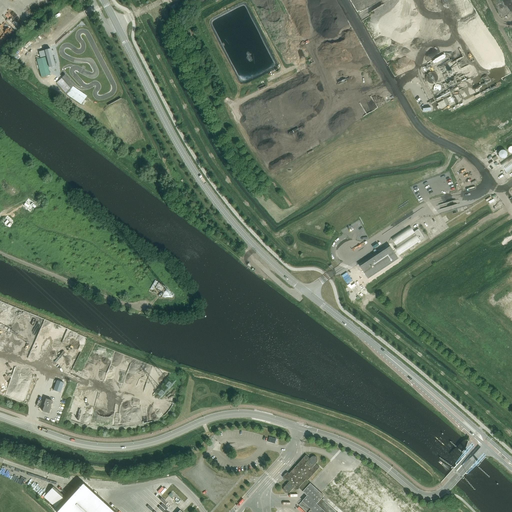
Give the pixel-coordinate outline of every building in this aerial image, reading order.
[(50,68),(57,67),(53,48),(45,50),(47,57),(37,59),(42,78),(51,75),(48,64),(49,64),(50,68)] [(58,82),(67,93),(77,84),(68,74),(58,82)] [(438,102),(441,108),(451,104),(449,98),(438,102)] [(511,155),(500,164),(507,173),(511,169),(511,155)] [(391,247),(361,267),(368,279),(399,259),(391,247)] [(164,286),(158,283),(155,288),(161,291),(164,286)] [(63,393),(66,383),(59,381),(56,391),(63,393)] [(53,401),(46,399),(44,405),(42,411),(49,413),(51,407),(50,407),(53,401)] [(287,479),(290,481),(285,487),(284,487),(284,488),(284,489),(284,490),(284,491),(285,491),(285,492),(286,493),(287,493),(288,493),(289,493),(289,492),(290,492),(294,488),(296,490),(299,488),(307,496),(299,505),(306,511),(336,511),(322,498),(324,496),(308,481),(320,468),(316,464),(317,463),(317,462),(318,462),(318,461),(318,460),(318,459),(318,458),(317,458),(317,457),(316,457),(315,457),(315,456),(314,456),(313,457),(312,457),(311,458),(310,459),(307,455),(289,474),(288,473),(285,475),(288,478),(287,479)] [(452,468),(451,468),(463,479),(464,479),(464,478),(465,477),(453,466),(452,467),(451,467),(452,468)] [(354,484),(360,478),(361,478),(363,476),(361,474),(363,473),(361,470),(356,476),(351,481),(354,484)] [(113,511),(83,484),(56,511),(113,511)] [(113,503),(118,507),(127,497),(123,493),(113,503)]
